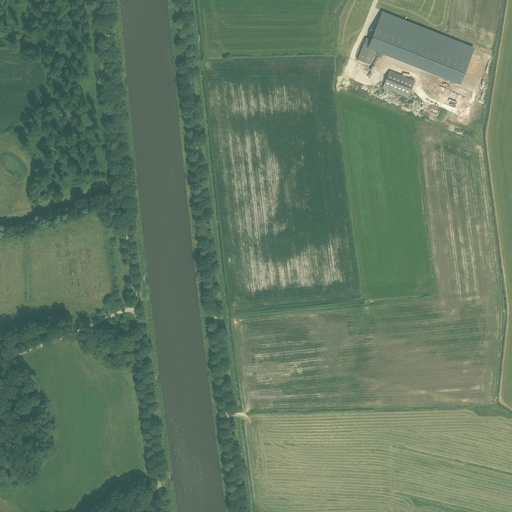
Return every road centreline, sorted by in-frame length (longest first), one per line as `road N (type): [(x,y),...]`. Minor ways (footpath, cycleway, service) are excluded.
road 1 (track): [(241,511),(181,0)]
road 2 (unclassified): [(163,511),(105,0)]
road 3 (track): [(136,307),(0,362)]
